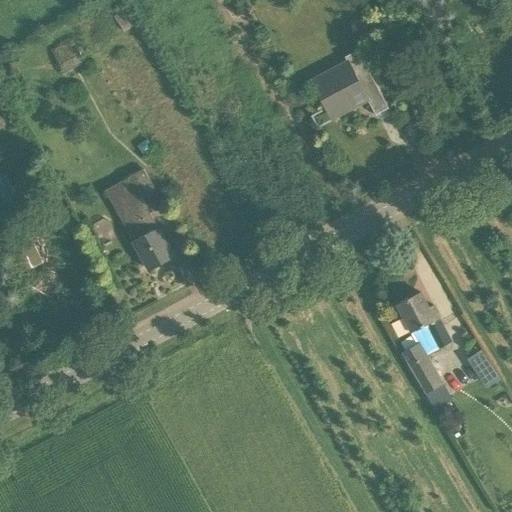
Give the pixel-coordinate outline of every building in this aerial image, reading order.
[(124,10),(114,17),(124,32),(134,25),(124,10)] [(52,50),(63,73),(84,63),(73,40),(52,50)] [(337,77),(314,88),(325,110),(332,106),(338,118),(355,109),(353,105),(366,99),(375,116),(388,109),(358,50),(345,57),(347,61),(332,68),(337,77)] [(0,128),(12,118),(0,105),(0,128)] [(174,257),(143,197),(157,190),(145,168),(130,176),(131,177),(107,190),(149,270),(174,257)] [(5,175),(0,177),(0,217),(22,205),(5,175)] [(33,239),(7,252),(18,275),(44,262),(33,239)] [(397,304),(412,333),(418,343),(401,351),(430,408),(448,398),(426,355),(451,342),(439,319),(440,318),(434,305),(429,308),(421,292),(397,304)]
